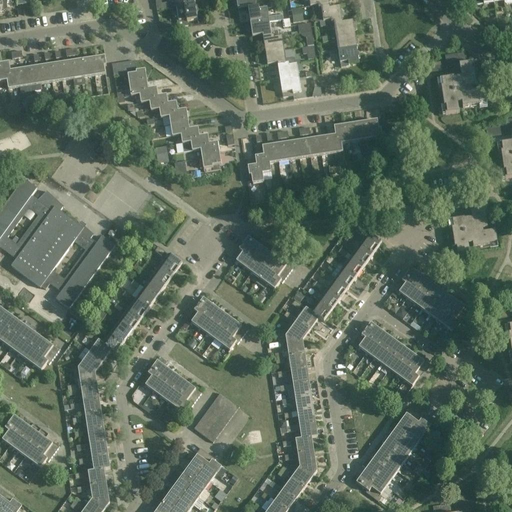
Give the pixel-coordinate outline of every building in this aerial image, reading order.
[(175,0),(177,8),(185,7),(185,5),(196,3),(195,0),(175,0)] [(248,8),(249,10),(257,9),(257,8),(256,0),(235,0),(236,6),(238,6),(238,10),(248,8)] [(310,0),(311,7),(311,8),(315,7),(319,6),(319,9),(330,7),(330,4),(331,3),(330,0),(310,0)] [(168,3),(156,5),(157,12),(169,10),(168,3)] [(196,6),(196,3),(185,5),(185,7),(177,8),(179,22),(177,22),(178,28),(188,27),(188,23),(199,22),(197,13),(198,13),(197,6),(196,6)] [(341,8),(338,8),(331,9),(330,7),(319,9),(322,9),(324,23),(328,23),(332,22),(332,24),(335,23),(334,23),(343,22),(342,18),(344,18),(343,11),(341,11),(341,8)] [(249,13),(248,14),(249,21),(250,20),(251,24),(261,22),(262,25),(270,23),(277,22),(276,17),(269,18),(268,9),(264,10),(260,10),(260,8),(257,8),(257,9),(249,10),(249,13)] [(303,21),(301,8),(290,10),(292,23),(303,21)] [(496,27),(495,19),(487,21),(494,28),(496,27)] [(251,34),(253,34),(253,38),(263,36),(264,38),(275,37),(275,39),(279,38),(278,31),(272,32),(270,23),(262,25),(261,22),(251,24),(251,27),(250,27),(251,34)] [(343,24),(343,22),(334,23),(335,23),(337,36),(345,35),(345,38),(356,36),(355,33),(357,32),(356,26),(354,26),(354,22),(343,24)] [(171,23),(159,25),(160,31),(172,30),(171,23)] [(305,34),(313,33),(311,24),(298,27),(300,35),(305,34)] [(305,34),(307,45),(314,44),(313,33),(305,34)] [(337,36),(339,50),(347,49),(347,51),(358,49),(357,46),(359,46),(357,39),(356,39),(356,36),(345,38),(345,35),(337,36)] [(264,49),(265,49),(266,52),(276,51),(277,53),(285,52),(283,38),(279,38),(275,39),(275,37),(264,38),(264,42),(263,42),(264,49)] [(317,60),(315,47),(306,49),(308,61),(317,60)] [(358,53),(358,49),(347,51),(347,49),(339,50),(342,69),(350,68),(350,65),(360,64),(359,60),(361,60),(360,53),(358,53)] [(266,55),(265,56),(266,63),(267,63),(268,66),(278,65),(278,67),(287,65),(289,65),(290,67),(296,66),(295,61),(295,59),(286,60),(285,52),(277,53),(276,51),(266,52),(266,55)] [(446,63),(428,66),(429,75),(450,71),(449,65),(467,62),(466,54),(445,57),(446,63)] [(105,57),(95,59),(96,68),(94,68),(96,77),(106,75),(105,67),(107,67),(105,57)] [(85,79),(96,77),(94,68),(96,68),(95,59),(84,61),(85,69),(83,70),(85,79)] [(74,80),(85,79),(83,70),(85,69),(84,61),(73,62),(74,71),(72,71),(74,80)] [(63,82),(74,80),(72,71),(74,71),(73,62),(62,64),(63,73),(62,73),(63,82)] [(0,82),(7,82),(10,81),(8,72),(11,72),(10,63),(0,64),(0,71),(0,73),(0,82)] [(53,84),(63,82),(62,73),(63,73),(62,64),(51,66),(52,75),(51,75),(53,84)] [(462,79),(455,80),(455,79),(440,81),(446,116),(460,114),(459,105),(463,104),(464,109),(488,105),(486,91),(474,93),(473,89),(478,89),(474,64),(460,66),(462,79)] [(280,77),(280,80),(291,79),(292,81),(300,80),(298,66),(296,66),(290,67),(289,65),(287,65),(278,67),(279,70),(278,70),(279,77),(280,77)] [(41,85),(53,84),(51,75),(52,75),(51,66),(40,67),(42,76),(40,77),(41,85)] [(31,87),(41,85),(40,77),(42,76),(40,67),(30,69),(31,78),(29,78),(31,87)] [(30,69),(19,71),(21,80),(18,80),(20,89),(21,95),(32,93),(31,87),(29,78),(31,78),(30,69)] [(9,91),(20,89),(18,80),(21,80),(19,71),(11,72),(8,72),(10,81),(7,82),(9,91)] [(139,82),(148,81),(146,71),(137,72),(137,75),(132,76),(128,76),(130,87),(139,85),(139,82)] [(302,93),(300,80),(292,81),(291,79),(280,80),(281,83),(280,84),(281,91),(282,91),(283,99),(294,97),(295,101),(307,99),(306,93),(302,93)] [(139,85),(130,87),(132,98),(140,97),(140,95),(149,93),(149,90),(148,81),(139,82),(139,85)] [(140,95),(140,97),(141,105),(150,104),(150,101),(159,100),(159,97),(158,89),(149,90),(149,93),(140,95)] [(167,96),(159,97),(159,100),(150,101),(150,104),(152,112),(160,111),(160,109),(169,107),(169,105),(167,96)] [(161,120),(170,118),(170,116),(179,114),(179,112),(177,103),(169,105),(169,107),(160,109),(160,111),(161,120)] [(187,111),(179,112),(179,114),(170,116),(170,118),(171,128),(181,126),(180,122),(189,121),(187,111)] [(511,134),(511,129),(511,128),(511,120),(508,121),(509,126),(487,130),(488,139),(511,135),(511,134)] [(173,138),(182,137),(181,135),(191,133),(190,130),(189,121),(180,122),(181,126),(171,128),(173,138)] [(378,121),(367,123),(369,132),(371,132),(373,141),(383,139),(381,130),(384,130),(383,123),(378,124),(378,121)] [(361,142),(373,141),(371,132),(369,132),(367,123),(356,125),(357,134),(360,134),(361,142)] [(356,125),(346,126),(347,136),(349,135),(350,144),(361,142),(360,134),(357,134),(356,125)] [(334,128),(336,137),(338,136),(339,146),(342,145),(350,144),(349,135),(347,136),(346,126),(334,128)] [(199,129),(190,130),(191,133),(181,135),(182,137),(183,145),(192,144),(191,142),(200,140),(200,138),(199,129)] [(235,146),(234,136),(227,137),(228,147),(235,146)] [(344,154),(342,145),(339,146),(338,136),(336,137),(327,138),(329,146),(330,146),(332,155),(344,154)] [(192,144),(183,145),(184,154),(201,151),(201,149),(210,148),(210,145),(209,137),(200,138),(200,140),(191,142),(192,144)] [(327,138),(317,140),(318,148),(320,148),(321,157),(332,155),(330,146),(329,146),(327,138)] [(310,159),(321,157),(320,148),(318,148),(317,140),(306,141),(308,150),(309,150),(310,159)] [(306,141),(295,143),(297,151),(298,151),(300,160),(310,159),(309,150),(308,150),(306,141)] [(289,162),(300,160),(298,151),(297,151),(295,143),(285,145),(286,153),(288,153),(289,162)] [(506,181),(511,179),(511,143),(501,145),(506,181)] [(219,144),(210,145),(210,148),(201,149),(201,151),(203,161),(212,159),(212,157),(221,155),(219,144)] [(285,145),(274,146),(275,155),(277,155),(278,164),(289,162),(288,153),(286,153),(285,145)] [(263,148),(264,156),(267,156),(268,165),(270,165),(278,164),(277,155),(275,155),(274,146),(263,148)] [(158,164),(169,162),(167,147),(156,149),(158,164)] [(212,159),(203,161),(204,170),(213,169),(213,172),(220,171),(220,166),(222,166),(221,155),(212,157),(212,159)] [(272,173),(270,165),(268,165),(267,156),(264,156),(256,158),(257,166),(259,166),(260,175),(263,175),(272,173)] [(265,184),(263,175),(260,175),(259,166),(257,166),(248,168),(249,177),(247,177),(248,184),(253,183),(253,185),(265,184)] [(81,235),(85,230),(55,209),(52,213),(32,198),(38,190),(24,181),(0,213),(0,247),(18,260),(12,268),(42,290),(47,282),(63,293),(57,301),(70,311),(116,248),(103,238),(97,246),(81,235)] [(438,207),(439,215),(469,210),(467,202),(438,207)] [(471,206),(472,210),(473,219),(466,220),(466,219),(451,221),(457,256),(471,254),(469,245),(474,244),(474,249),(499,245),(497,231),(485,233),(484,229),(489,228),(485,204),(471,206)] [(359,227),(355,231),(362,236),(365,232),(359,227)] [(383,244),(369,235),(361,246),(374,256),(383,244)] [(237,262),(245,268),(251,259),(248,257),(257,244),(249,238),(240,251),(243,254),(237,262)] [(350,238),(347,242),(354,247),(357,243),(350,238)] [(265,249),(257,244),(248,257),(251,259),(245,268),(252,274),(259,265),(256,262),(265,249)] [(361,246),(353,257),(366,267),(374,256),(361,246)] [(159,248),(156,252),(163,257),(166,253),(159,248)] [(252,274),(260,279),(267,270),(263,267),(272,255),(265,249),(256,262),(259,265),(252,274)] [(342,249),(339,253),(346,259),(349,254),(342,249)] [(280,261),(272,255),(263,267),(267,270),(260,279),(268,285),(274,276),(271,273),(280,261)] [(170,256),(161,267),(175,277),(183,266),(170,256)] [(353,257),(344,268),(358,278),(366,267),(353,257)] [(151,259),(148,263),(155,268),(158,264),(151,259)] [(334,260),(331,264),(338,270),(341,266),(334,260)] [(274,276),(268,285),(275,291),(281,283),(277,280),(280,276),(282,274),(284,271),(287,268),(288,266),(280,261),(271,273),(274,276)] [(333,277),(332,277),(336,280),(350,290),(358,278),(344,268),(341,266),(338,270),(333,277)] [(161,267),(153,278),(167,288),(175,277),(161,267)] [(401,293),(400,294),(407,300),(414,290),(411,287),(420,275),(412,269),(404,280),(408,283),(405,287),(403,290),(401,293)] [(143,270),(140,275),(146,280),(150,275),(143,270)] [(326,272),(323,276),(330,281),(333,277),(326,272)] [(427,281),(420,275),(411,287),(414,290),(407,300),(415,305),(422,295),(418,293),(427,281)] [(280,276),(277,280),(281,283),(283,285),(284,283),(286,281),(280,276)] [(167,288),(153,278),(145,289),(159,299),(161,301),(165,294),(163,293),(167,288)] [(342,301),(350,290),(336,280),(328,291),(342,301)] [(426,298),(432,291),(435,286),(427,281),(418,293),(422,295),(415,305),(422,311),(429,301),(426,298)] [(135,282),(131,286),(138,291),(141,287),(135,282)] [(317,283),(314,287),(321,292),(324,288),(317,283)] [(430,316),(432,314),(437,307),(434,304),(442,292),(435,286),(432,291),(426,298),(429,301),(422,311),(430,316)] [(320,302),(334,312),(342,301),(328,291),(324,288),(321,292),(325,295),(320,302)] [(150,310),(159,299),(145,289),(137,301),(150,310)] [(437,307),(432,314),(430,316),(438,322),(445,312),(441,310),(450,297),(442,292),(434,304),(437,307)] [(126,293),(123,297),(130,302),(133,298),(126,293)] [(304,298),(298,294),(294,300),(296,302),(299,305),(304,298)] [(265,299),(260,295),(257,300),(262,304),(265,299)] [(458,303),(450,297),(441,310),(445,312),(438,322),(445,327),(452,318),(449,315),(458,303)] [(192,324),(200,330),(206,321),(203,318),(212,305),(204,299),(195,312),(199,315),(192,324)] [(142,321),(150,310),(137,301),(129,312),(142,321)] [(296,302),(293,306),(299,311),(303,307),(299,305),(296,302)] [(320,302),(312,313),(311,313),(320,320),(325,323),(334,312),(320,302)] [(452,318),(445,327),(453,333),(459,326),(455,323),(457,320),(460,317),(462,314),(464,311),(466,309),(458,303),(449,315),(452,318)] [(118,304),(115,308),(122,313),(125,309),(118,304)] [(220,310),(212,305),(203,318),(206,321),(200,330),(208,335),(214,326),(210,323),(220,310)] [(511,308),(495,312),(496,321),(511,318),(511,308)] [(0,333),(3,330),(0,327),(0,325),(8,314),(1,309),(0,309),(0,333)] [(312,331),(320,320),(311,313),(312,313),(307,309),(299,321),(312,331)] [(208,335),(215,341),(222,332),(218,329),(227,316),(220,310),(210,323),(214,326),(208,335)] [(134,333),(142,321),(129,312),(121,323),(134,333)] [(288,313),(285,317),(292,322),(295,318),(288,313)] [(16,320),(8,314),(0,325),(0,327),(3,330),(0,333),(0,341),(4,345),(11,335),(7,332),(16,320)] [(235,322),(227,316),(218,329),(222,332),(215,341),(223,346),(229,337),(226,334),(235,322)] [(4,345),(11,350),(18,341),(15,338),(24,326),(16,320),(7,332),(11,335),(4,345)] [(299,321),(290,332),(296,337),(295,340),(304,342),(312,331),(299,321)] [(229,337),(223,346),(231,352),(236,344),(232,342),(235,338),(237,335),(239,332),(242,329),(243,327),(235,322),(226,334),(229,337)] [(126,344),(134,333),(121,323),(112,334),(126,344)] [(420,329),(413,323),(411,327),(418,332),(420,329)] [(360,348),(359,349),(367,355),(374,345),(371,342),(380,330),(372,324),(363,335),(367,338),(365,341),(363,344),(360,348)] [(31,331),(24,326),(15,338),(18,341),(11,350),(19,356),(26,346),(22,344),(31,331)] [(102,327),(99,331),(105,336),(108,332),(102,327)] [(387,336),(380,330),(371,342),(374,345),(367,355),(374,360),(381,351),(378,348),(387,336)] [(19,356),(27,361),(33,352),(30,349),(39,337),(31,331),(22,344),(26,346),(19,356)] [(306,356),(304,342),(295,340),(296,337),(290,332),(286,337),(290,358),(306,356)] [(89,334),(86,338),(93,343),(96,339),(89,334)] [(112,334),(105,345),(104,345),(113,352),(117,356),(126,344),(112,334)] [(374,360),(382,366),(389,356),(385,354),(395,341),(387,336),(378,348),(381,351),(374,360)] [(47,342),(39,337),(30,349),(33,352),(27,361),(34,367),(41,357),(37,355),(47,342)] [(235,338),(232,342),(236,344),(238,346),(239,344),(241,342),(235,338)] [(105,363),(113,352),(104,345),(105,345),(100,341),(91,353),(105,363)] [(402,347),(395,341),(385,354),(389,356),(382,366),(390,371),(397,362),(393,359),(402,347)] [(41,357),(34,367),(42,373),(49,363),(45,360),(47,357),(50,354),(52,352),(54,349),(54,348),(54,347),(47,342),(37,355),(41,357)] [(191,342),(188,346),(193,350),(196,346),(191,342)] [(81,345),(77,349),(84,355),(88,350),(81,345)] [(390,371),(397,377),(404,367),(401,365),(410,352),(402,347),(393,359),(397,362),(390,371)] [(417,358),(410,352),(401,365),(404,367),(397,377),(405,382),(412,373),(408,370),(417,358)] [(91,353),(83,363),(89,368),(88,370),(96,374),(105,363),(91,353)] [(290,358),(292,372),(308,369),(306,356),(290,358)] [(412,373),(405,382),(413,388),(419,380),(415,377),(417,374),(419,371),(422,368),(424,365),(425,364),(417,358),(408,370),(412,373)] [(157,381),(166,368),(158,362),(140,388),(143,390),(146,387),(153,392),(154,393),(161,384),(157,381)] [(98,388),(96,374),(88,370),(89,368),(83,363),(79,370),(82,391),(98,388)] [(174,374),(166,368),(157,381),(161,384),(154,393),(161,398),(168,389),(165,387),(174,374)] [(292,372),(294,386),(311,383),(308,369),(292,372)] [(161,398),(169,404),(176,394),(172,392),(181,379),(174,374),(165,387),(168,389),(161,398)] [(169,404),(177,410),(183,400),(180,398),(189,385),(181,379),(172,392),(176,394),(169,404)] [(313,397),(311,383),(294,386),(296,399),(313,397)] [(183,400),(177,410),(185,415),(190,408),(186,405),(189,401),(191,398),(193,395),(195,392),(197,390),(189,385),(180,398),(183,400)] [(82,391),(84,404),(100,401),(98,388),(82,391)] [(218,399),(227,406),(231,402),(221,395),(218,399)] [(297,404),(298,413),(315,410),(313,397),(296,399),(297,404)] [(218,399),(215,404),(224,411),(227,406),(218,399)] [(391,404),(397,408),(400,404),(394,400),(391,404)] [(103,415),(100,401),(84,404),(86,418),(103,415)] [(189,401),(186,405),(190,408),(192,409),(195,405),(189,401)] [(240,409),(231,402),(227,406),(237,413),(240,409)] [(215,404),(211,408),(221,415),(224,411),(215,404)] [(227,406),(224,411),(234,418),(237,413),(227,406)] [(211,408),(208,413),(218,420),(221,415),(211,408)] [(298,413),(300,426),(317,424),(315,410),(298,413)] [(152,411),(150,415),(157,420),(160,417),(152,411)] [(224,411),(221,415),(231,422),(234,418),(224,411)] [(208,413),(205,417),(214,424),(218,420),(208,413)] [(86,418),(88,432),(105,429),(103,415),(86,418)] [(221,415),(218,420),(227,427),(231,422),(221,415)] [(407,415),(401,423),(414,432),(417,428),(426,435),(432,428),(432,427),(424,422),(421,426),(418,423),(415,421),(412,419),(409,416),(407,415)] [(3,442),(11,447),(18,438),(14,435),(23,423),(15,417),(6,430),(10,433),(3,442)] [(205,417),(202,422),(211,429),(214,424),(205,417)] [(218,420),(214,424),(224,431),(227,427),(218,420)] [(202,422),(198,426),(208,433),(211,429),(202,422)] [(31,428),(23,423),(14,435),(18,438),(11,447),(19,453),(26,444),(22,441),(31,428)] [(421,443),(426,435),(417,428),(414,432),(401,423),(396,431),(408,440),(411,436),(421,443)] [(214,424),(211,429),(221,436),(224,431),(214,424)] [(301,432),(302,440),(313,439),(319,438),(317,424),(300,426),(301,432)] [(205,438),(208,433),(198,426),(195,431),(205,438)] [(287,428),(281,429),(282,435),(301,432),(300,426),(287,428)] [(19,453),(26,459),(33,449),(29,446),(38,434),(31,428),(22,441),(26,444),(19,453)] [(107,443),(105,429),(88,432),(91,445),(107,443)] [(211,429),(208,433),(218,440),(221,436),(211,429)] [(396,431),(390,438),(403,448),(406,444),(415,451),(421,443),(411,436),(408,440),(396,431)] [(218,440),(208,433),(205,438),(214,445),(218,440)] [(46,440),(38,434),(29,446),(33,449),(26,459),(34,464),(41,455),(37,452),(46,440)] [(409,458),(415,451),(406,444),(403,448),(390,438),(385,446),(397,455),(400,451),(409,458)] [(315,453),(313,439),(302,440),(296,441),(299,455),(315,453)] [(41,455),(34,464),(42,470),(49,461),(45,458),(47,455),(49,452),(52,449),(54,446),(46,440),(37,452),(41,455)] [(91,445),(93,459),(109,456),(107,443),(91,445)] [(385,446),(379,454),(392,463),(394,459),(404,466),(409,458),(400,451),(397,455),(385,446)] [(299,455),(301,469),(307,470),(307,473),(314,479),(318,473),(315,453),(299,455)] [(398,473),(404,466),(394,459),(392,463),(379,454),(374,461),(386,470),(389,466),(398,473)] [(426,459),(431,462),(435,457),(430,454),(426,459)] [(93,459),(95,472),(95,473),(105,471),(111,470),(109,456),(93,459)] [(198,456),(192,464),(205,474),(208,470),(217,477),(221,480),(227,473),(223,470),(223,469),(218,465),(215,463),(212,467),(209,464),(206,462),(203,460),(200,458),(198,456)] [(374,461),(368,468),(380,478),(383,474),(393,481),(398,473),(389,466),(386,470),(374,461)] [(212,484),(217,477),(208,470),(205,474),(192,464),(187,472),(200,482),(203,478),(212,484)] [(284,468),(281,472),(288,477),(291,473),(284,468)] [(368,468),(362,476),(375,485),(378,481),(387,488),(393,481),(383,474),(380,478),(368,468)] [(306,490),(314,479),(307,473),(307,470),(301,469),(292,480),(306,490)] [(25,475),(19,470),(16,475),(21,479),(25,475)] [(108,484),(105,471),(95,473),(95,472),(89,473),(91,487),(108,484)] [(187,472),(181,480),(194,489),(197,485),(206,492),(212,484),(203,478),(200,482),(187,472)] [(285,481),(288,477),(281,472),(278,476),(285,481)] [(362,476),(357,484),(367,492),(370,489),(373,491),(376,493),(379,496),(383,498),(380,502),(384,506),(387,502),(386,501),(392,493),(387,489),(387,488),(378,481),(375,485),(362,476)] [(181,480),(176,487),(189,497),(192,493),(205,503),(211,495),(206,492),(197,485),(194,489),(181,480)] [(298,501),(306,490),(292,480),(284,491),(298,501)] [(273,483),(270,487),(277,492),(280,488),(273,483)] [(91,487),(93,501),(100,502),(100,505),(107,511),(111,505),(108,484),(91,487)] [(176,487),(170,495),(183,504),(186,501),(195,507),(199,511),(205,503),(192,493),(189,497),(176,487)] [(284,491),(276,503),(288,511),(289,511),(298,501),(284,491)] [(265,494),(262,498),(267,502),(269,503),(272,499),(265,494)] [(185,511),(191,511),(195,507),(186,501),(183,504),(170,495),(165,502),(178,511),(180,508),(185,511)] [(0,509),(3,511),(4,511),(7,509),(10,511),(19,511),(22,508),(12,501),(10,505),(7,503),(4,501),(1,498),(0,497),(0,509)] [(77,500),(74,504),(81,509),(84,505),(77,500)] [(267,502),(262,509),(264,510),(264,511),(265,511),(288,511),(276,503),(272,500),(269,503),(267,502)] [(85,511),(105,511),(107,511),(100,505),(100,502),(93,501),(85,511)] [(165,502),(159,510),(161,511),(185,511),(180,508),(178,511),(165,502)]
